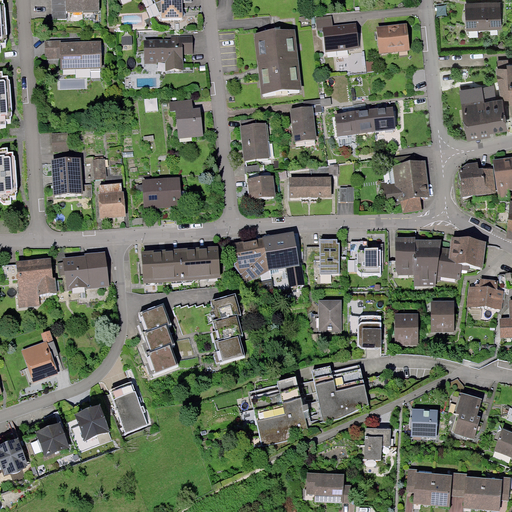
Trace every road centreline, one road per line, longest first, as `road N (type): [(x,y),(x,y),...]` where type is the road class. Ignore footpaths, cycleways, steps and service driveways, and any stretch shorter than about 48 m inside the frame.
road 1 (residential): [(113,240),(121,327),(103,371),(0,416)]
road 2 (residential): [(21,0),(38,242)]
road 3 (residential): [(231,234),(208,0)]
road 4 (residential): [(446,223),(231,234)]
road 5 (residential): [(422,0),(438,159)]
road 6 (residential): [(511,378),(405,363),(364,366)]
